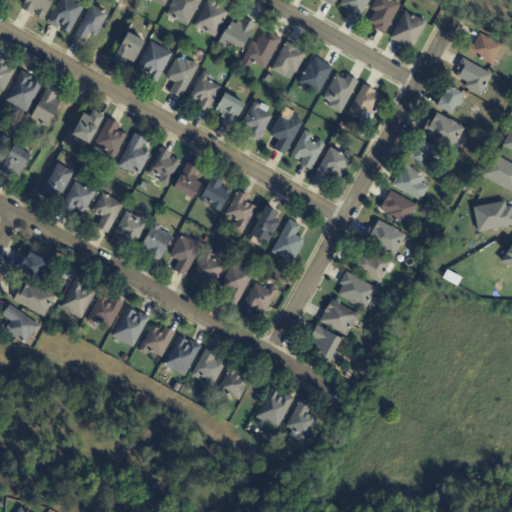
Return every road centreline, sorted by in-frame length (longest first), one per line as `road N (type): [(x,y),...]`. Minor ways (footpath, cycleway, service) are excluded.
road 1 (residential): [(0,208),(346,393)]
road 2 (residential): [(0,28),(340,216)]
road 3 (residential): [(271,352),(449,22)]
road 4 (residential): [(267,0),(413,82)]
